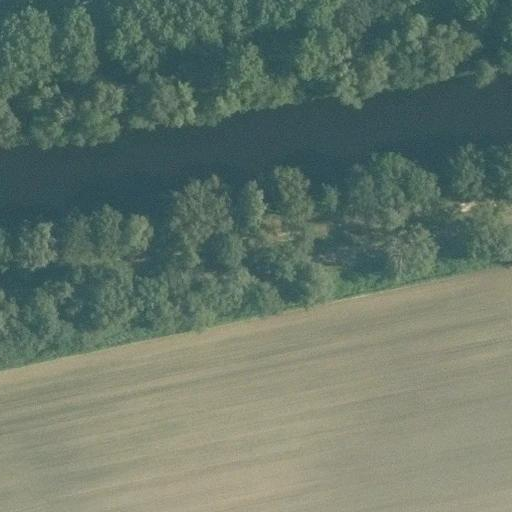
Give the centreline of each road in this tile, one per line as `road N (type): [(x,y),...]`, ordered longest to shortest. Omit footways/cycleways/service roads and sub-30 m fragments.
road 1 (track): [(511,203),(0,282)]
road 2 (unclassified): [(0,108),(511,31)]
